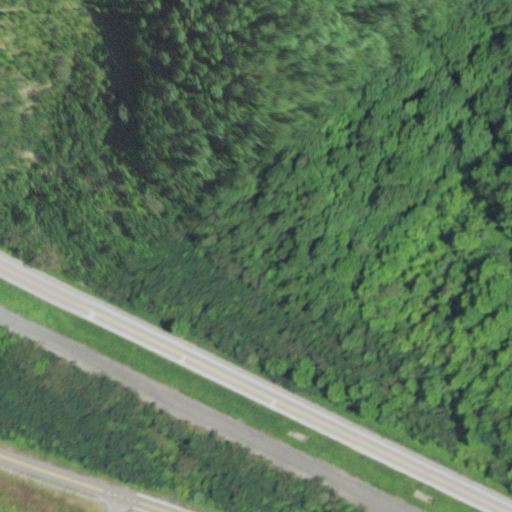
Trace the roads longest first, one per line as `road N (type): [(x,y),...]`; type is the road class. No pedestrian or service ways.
road 1 (tertiary): [(0,262),(511,508)]
road 2 (tertiary): [(0,457),(155,511)]
